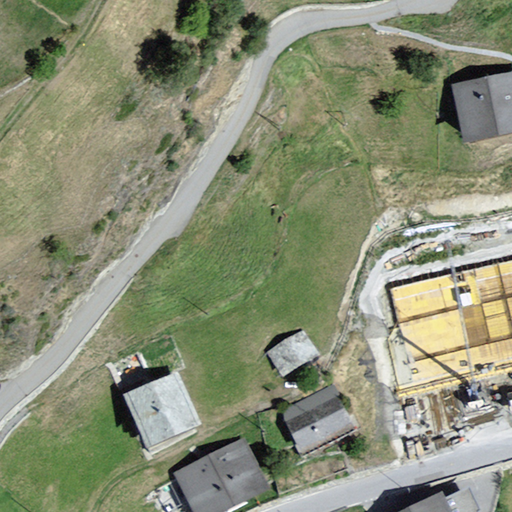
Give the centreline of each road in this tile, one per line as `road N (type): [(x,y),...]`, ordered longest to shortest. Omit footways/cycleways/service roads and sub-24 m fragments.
road 1 (residential): [(0,410),(149,245),(212,161),(276,41),(313,20),(418,0)]
road 2 (unclassified): [(511,447),(317,511)]
